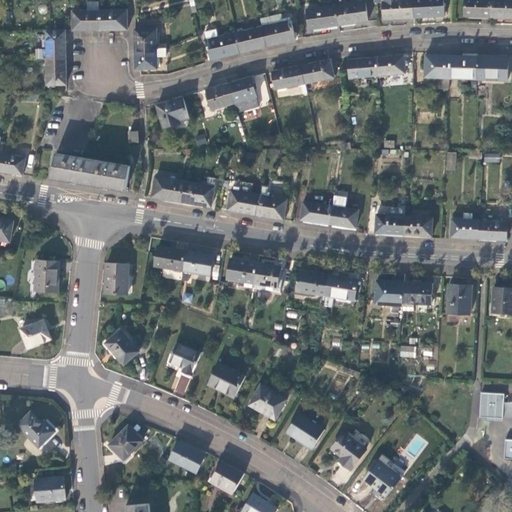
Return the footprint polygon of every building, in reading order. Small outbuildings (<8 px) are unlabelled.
[(398,18),(415,18),(413,0),(374,0),(375,2),(383,2),(384,19),(398,18)] [(443,0),(413,0),(415,18),(430,17),(444,16),(443,0)] [(477,16),(492,16),(492,0),(466,0),(466,16),(477,16)] [(511,0),(492,0),(492,16),(504,17),(511,17),(511,0)] [(366,1),(337,5),(340,25),(354,23),(369,21),(366,1)] [(324,27),(340,25),(337,5),(307,10),(310,29),(324,27)] [(73,10),(73,29),(87,29),(101,28),(100,9),(73,10)] [(128,9),(100,9),(101,28),(114,28),(129,28),(128,9)] [(279,15),(261,19),(263,25),(268,45),(281,42),(296,38),(291,19),(281,21),(279,15)] [(263,25),(236,31),(240,51),(253,48),(268,45),(263,25)] [(206,38),(211,59),(225,55),(240,51),(236,31),(219,36),(217,28),(206,30),(208,38),(206,38)] [(47,29),(48,58),(67,58),(67,42),(66,29),(47,29)] [(155,29),(136,29),(136,38),(135,48),(155,49),(155,29)] [(163,49),(155,49),(135,48),(136,59),(136,68),(141,69),(155,69),(155,57),(163,57),(163,49)] [(425,76),(451,77),(451,54),(437,54),(426,53),(425,76)] [(390,55),(377,57),(378,75),(379,88),(392,87),(391,74),(406,73),(405,54),(390,55)] [(451,77),(478,78),(479,55),(464,55),(451,54),(451,77)] [(493,56),(479,55),(478,78),(508,79),(509,56),(493,56)] [(349,78),(378,75),(377,57),(362,58),(348,59),(349,78)] [(48,84),(68,84),(67,70),(67,58),(48,58),(48,84)] [(335,77),(332,59),(316,62),(303,65),(306,83),(335,77)] [(277,89),(306,83),(303,65),(287,68),(273,71),(277,89)] [(259,94),(254,76),(243,79),(230,82),(236,103),(243,101),(245,110),(260,106),(258,99),(259,94)] [(226,112),(238,109),(236,103),(230,82),(219,86),(208,89),(214,109),(224,106),(226,112)] [(190,115),(185,95),(173,99),(167,100),(158,103),(165,126),(182,121),(181,118),(190,115)] [(239,112),(245,110),(243,101),(236,103),(238,109),(239,112)] [(132,140),(141,139),(140,130),(131,130),(132,140)] [(198,145),(206,143),(205,136),(196,138),(198,145)] [(5,143),(1,142),(0,150),(0,169),(24,174),(27,157),(3,153),(5,143)] [(456,152),(447,152),(446,170),(455,170),(456,152)] [(127,188),(129,176),(130,166),(57,153),(53,177),(88,183),(127,189),(127,188)] [(499,163),(500,154),(485,153),(484,161),(499,163)] [(166,198),(166,201),(170,202),(182,204),(186,180),(157,176),(153,196),(166,198)] [(208,177),(207,184),(215,185),(216,178),(208,177)] [(207,184),(186,180),(182,204),(193,206),(194,203),(200,204),(212,206),(215,185),(207,184)] [(241,210),(257,213),(260,194),(232,189),(228,208),(241,210)] [(288,199),(260,194),(257,213),(270,215),(284,218),(288,199)] [(348,196),(335,194),(334,205),(331,223),(343,225),(355,227),(358,209),(346,207),(348,196)] [(313,220),(331,223),(334,205),(304,200),(301,217),(313,220)] [(390,232),(404,233),(405,215),(406,207),(389,206),(389,214),(378,213),(376,231),(390,232)] [(465,236),(479,237),(480,220),(480,219),(474,218),(474,212),(465,212),(465,218),(453,217),(452,235),(465,236)] [(434,218),(405,215),(404,233),(418,234),(432,235),(434,218)] [(15,221),(0,218),(0,238),(11,241),(15,221)] [(507,222),(480,220),(479,237),(491,238),(506,238),(507,222)] [(156,266),(184,271),(188,250),(173,248),(159,246),(156,266)] [(202,253),(188,250),(184,271),(212,275),(215,255),(202,253)] [(229,277),(256,282),(260,262),(246,259),(232,257),(229,277)] [(60,275),(61,260),(39,258),(37,288),(59,290),(60,275)] [(272,264),(260,262),(256,282),(255,288),(283,292),(286,268),(283,268),(284,265),(272,264)] [(129,264),(107,264),(107,278),(106,293),(128,294),(129,264)] [(298,289),(328,294),(332,273),(317,270),(301,268),(298,289)] [(345,275),(332,273),(328,294),(356,299),(360,277),(345,275)] [(378,302),(404,303),(404,301),(405,280),(393,280),(379,279),(378,302)] [(419,281),(405,280),(404,301),(433,303),(434,282),(419,281)] [(472,314),(473,284),(462,283),(451,283),(450,313),(472,314)] [(511,285),(507,285),(496,285),(495,311),(511,311),(511,285)] [(191,303),(192,293),(183,292),(182,302),(191,303)] [(47,318),(24,328),(32,346),(44,341),(55,336),(47,318)] [(141,352),(123,330),(108,343),(117,353),(126,364),(141,352)] [(203,353),(178,342),(170,360),(179,364),(185,367),(183,371),(192,375),(203,353)] [(415,358),(416,346),(400,345),(399,356),(415,358)] [(247,376),(220,363),(210,383),(221,389),(226,392),(227,390),(237,395),(247,376)] [(288,398),(262,384),(251,405),(265,412),(277,419),(288,398)] [(505,396),(482,395),(481,415),(504,416),(505,396)] [(40,446),(56,430),(46,419),(43,422),(38,417),(32,411),(19,425),(40,446)] [(326,429),(300,413),(288,431),(302,440),(314,448),(326,429)] [(135,439),(121,426),(116,432),(106,443),(120,456),(135,439)] [(368,449),(346,432),(334,448),(344,455),(341,460),(344,462),(353,469),(368,449)] [(46,454),(58,443),(54,437),(41,448),(46,454)] [(192,448),(180,442),(171,459),(197,472),(206,455),(192,448)] [(235,493),(246,473),(232,466),(223,461),(212,480),(235,493)] [(402,479),(378,461),(365,479),(376,487),(389,496),(402,479)] [(65,476),(37,478),(39,501),(66,498),(65,487),(65,476)] [(267,501),(255,494),(243,511),(275,511),(278,508),(267,501)] [(127,503),(127,511),(151,511),(150,501),(127,503)]
